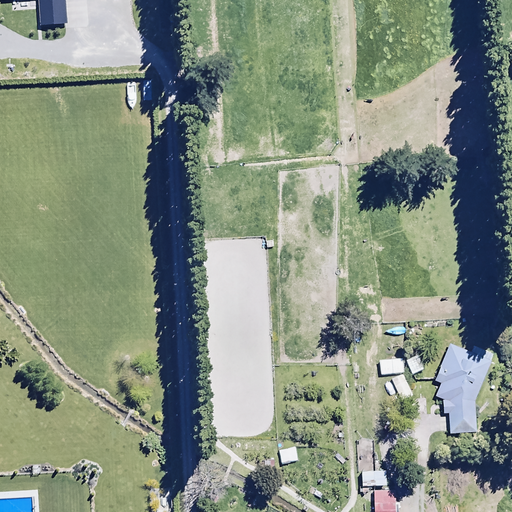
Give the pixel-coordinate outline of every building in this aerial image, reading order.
[(153,247),(138,251),(142,271),(158,268),(153,247)] [(443,401),(442,416),(449,416),(449,436),(474,436),(475,402),(493,356),(473,349),(471,355),(448,346),(434,384),(440,386),(435,398),(443,401)] [(416,357),(405,362),(411,376),(423,371),(416,357)] [(360,474),(361,489),(385,488),(385,473),(360,474)] [(394,511),(395,494),(373,494),(373,511),(394,511)]
